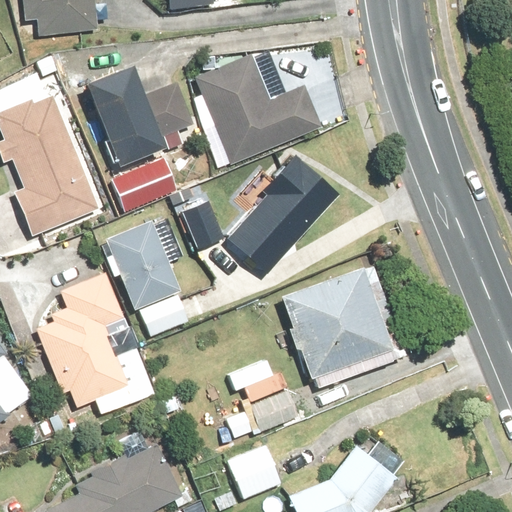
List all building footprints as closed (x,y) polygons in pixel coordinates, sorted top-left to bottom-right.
[(93,0),(16,0),(18,16),(33,14),(35,29),(95,22),(93,0)] [(246,48),(191,70),(228,160),(316,123),(298,78),(264,92),(246,48)] [(124,52),(78,70),(110,151),(190,119),(173,75),(138,88),(124,52)] [(95,203),(48,87),(28,96),(26,91),(0,101),(0,157),(7,154),(18,181),(9,185),(27,230),(95,203)] [(262,185),(221,229),(263,268),(339,186),(288,140),(254,178),(262,185)] [(205,199),(180,208),(194,249),(219,240),(205,199)] [(144,211),(99,229),(130,302),(175,284),(144,211)] [(368,262),(276,294),(286,325),(278,327),(287,354),(295,351),(304,379),(308,377),(311,387),(399,358),(368,262)] [(121,312),(103,267),(56,285),(62,300),(46,306),(49,315),(29,323),(55,388),(65,384),(71,400),(125,379),(102,319),(121,312)] [(248,435),(295,414),(276,372),(271,374),(263,356),(221,375),(230,394),(241,390),(245,399),(235,403),(239,411),(223,418),(232,438),(246,431),(248,435)] [(44,511),(133,511),(176,491),(149,439),(121,453),(117,444),(86,460),(90,469),(72,478),(77,487),(41,504),(44,511)] [(260,444),(222,459),(239,500),(277,484),(260,444)] [(351,449),(325,480),(284,498),(290,511),(365,511),(390,477),(351,449)]
